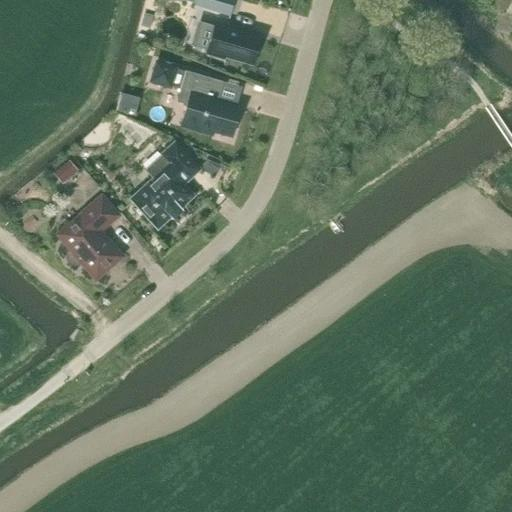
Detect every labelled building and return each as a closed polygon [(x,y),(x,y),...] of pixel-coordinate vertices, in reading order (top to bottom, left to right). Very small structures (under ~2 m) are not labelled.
[(194,0),(193,5),(229,16),(233,0),(194,0)] [(253,65),(261,38),(232,30),(233,27),(215,22),(206,54),(224,59),(224,57),(253,65)] [(181,127),(213,136),(214,132),(232,137),(241,107),(218,100),(223,82),(186,71),(186,72),(176,69),(176,68),(156,62),(151,82),(180,90),(177,102),(187,105),(181,127)] [(139,115),(144,96),(124,91),(119,110),(139,115)] [(180,209),(194,196),(181,181),(196,167),(174,143),(162,154),(163,156),(148,170),(155,178),(131,199),(158,229),(172,216),(174,218),(182,211),(180,209)] [(221,166),(206,159),(201,170),(216,177),(221,166)] [(61,183),(76,170),(68,160),(52,174),(61,183)] [(104,270),(105,272),(123,257),(101,231),(119,216),(102,195),(83,212),(83,213),(57,234),(71,250),(68,253),(66,257),(67,261),(70,264),(73,265),(77,265),(81,262),(94,278),(104,270)]
